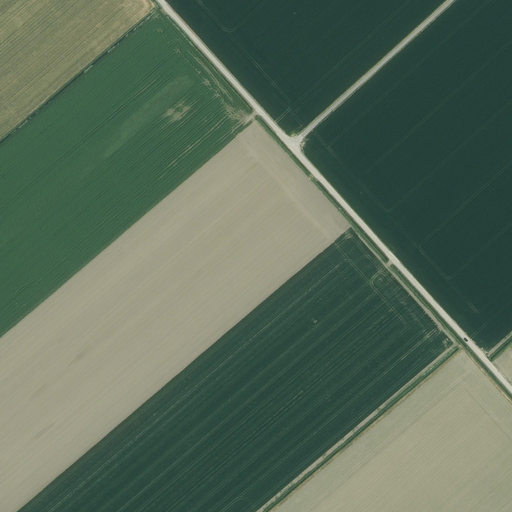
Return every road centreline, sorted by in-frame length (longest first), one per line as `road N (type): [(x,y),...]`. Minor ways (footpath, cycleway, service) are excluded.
road 1 (tertiary): [(511,390),(291,146)]
road 2 (unclassified): [(291,146),(453,0)]
road 3 (tertiary): [(291,146),(159,0)]
